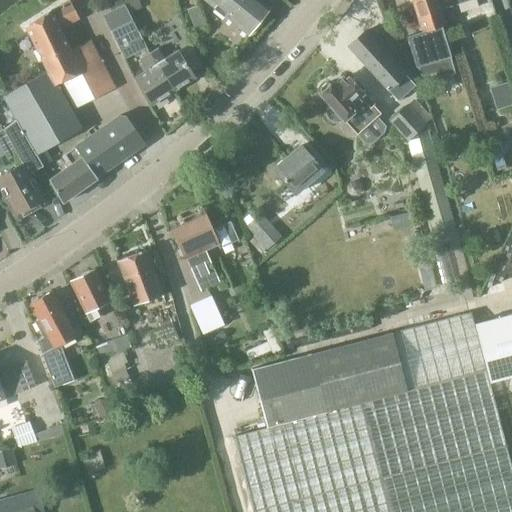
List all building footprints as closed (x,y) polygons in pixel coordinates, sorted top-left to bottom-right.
[(269,7),(260,0),(203,0),(224,16),(247,35),(269,7)] [(420,16),(425,30),(407,36),(416,67),(418,66),(420,72),(423,76),(436,72),(438,78),(456,72),(450,56),(451,56),(441,26),(445,25),(440,10),(441,10),(437,0),(412,0),(418,17),(420,16)] [(437,0),(441,10),(469,0),(437,0)] [(58,30),(78,20),(68,1),(50,10),(48,11),(58,30)] [(123,5),(102,15),(124,59),(145,49),(123,5)] [(70,51),(58,30),(48,11),(26,27),(47,71),(54,85),(55,84),(60,81),(74,108),(114,88),(89,41),(70,51)] [(387,89),(398,100),(415,85),(406,76),(407,76),(365,30),(348,46),(387,89)] [(156,49),(148,54),(171,91),(194,77),(177,50),(163,59),(156,49)] [(151,104),(171,91),(148,54),(139,60),(146,70),(134,77),(151,104)] [(80,129),(55,84),(54,85),(47,71),(2,96),(16,120),(35,154),(51,145),(80,129)] [(340,122),(343,120),(344,120),(356,134),(380,113),(373,105),(374,104),(363,92),(362,93),(348,77),(345,80),(342,77),(334,84),(332,82),(319,94),(329,104),(328,106),(327,108),(327,113),(330,119),(333,121),(340,122)] [(511,104),(511,80),(490,87),(496,109),(511,104)] [(61,164),(65,168),(48,180),(61,203),(97,178),(96,177),(144,144),(126,118),(118,116),(62,154),(66,160),(61,164)] [(21,165),(0,176),(0,188),(14,214),(42,198),(28,173),(42,166),(35,154),(16,120),(2,130),(21,165)] [(51,145),(35,154),(42,166),(58,157),(51,145)] [(301,145),(273,169),(294,193),(322,169),(301,145)] [(185,260),(220,244),(204,208),(169,224),(185,260)] [(268,248),(280,236),(266,220),(253,231),(268,248)] [(117,260),(134,305),(162,295),(145,249),(117,260)] [(187,259),(201,291),(221,282),(207,250),(187,259)] [(90,320),(98,316),(94,308),(109,301),(94,270),(71,281),(90,320)] [(52,348),(54,347),(76,336),(52,291),(31,303),(39,319),(35,321),(44,336),(37,340),(51,375),(64,370),(57,354),(54,355),(52,348)] [(251,369),(266,427),(233,436),(252,511),(511,511),(511,474),(470,311),(251,369)] [(178,340),(172,322),(149,330),(156,348),(178,340)] [(97,360),(114,355),(108,341),(92,347),(97,360)] [(123,351),(114,355),(97,360),(107,392),(131,382),(126,369),(130,367),(123,351)] [(0,399),(6,397),(5,397),(29,388),(23,370),(0,379),(0,399)] [(39,440),(64,432),(61,422),(37,432),(39,440)] [(0,467),(15,463),(10,448),(0,450),(0,467)] [(0,499),(0,511),(44,511),(37,489),(0,499)]
